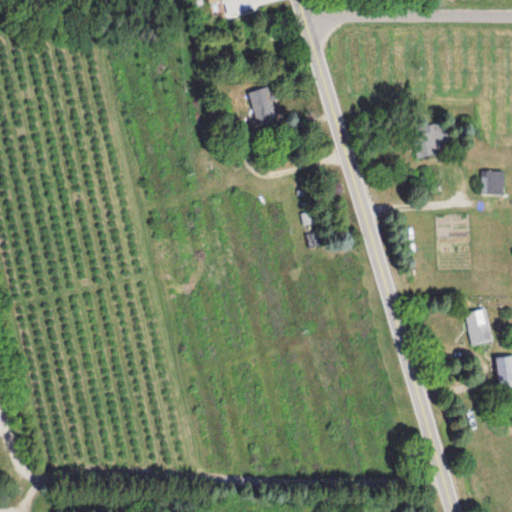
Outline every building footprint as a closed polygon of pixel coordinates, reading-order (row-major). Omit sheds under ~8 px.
[(212,0),(215,8),(239,0),(212,0)] [(277,91),(251,92),(253,124),(279,122),(277,91)] [(510,171),(485,171),(485,196),(510,196),(510,171)] [(309,250),(323,247),(315,212),(302,214),(309,250)] [(494,346),(492,309),(470,310),(472,347),(494,346)]
